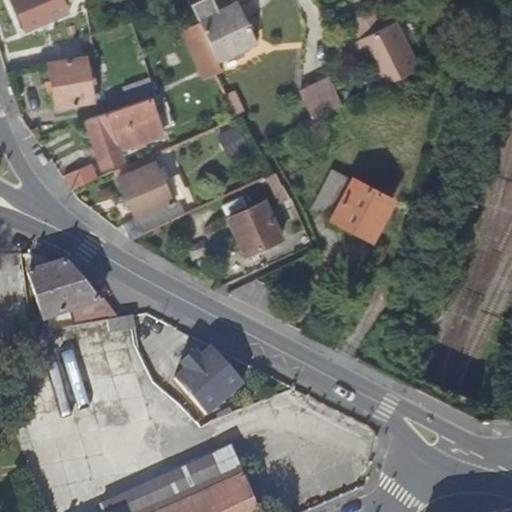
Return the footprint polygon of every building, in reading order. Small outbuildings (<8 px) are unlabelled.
[(57,0),(10,0),(23,36),(65,21),(57,0)] [(211,1),(188,11),(189,13),(201,37),(213,66),(254,47),(236,9),(218,16),(211,1)] [(354,42),(376,89),(413,70),(390,24),(354,42)] [(200,80),(213,74),(216,73),(213,66),(201,37),(186,44),(189,52),(187,53),(200,80)] [(91,53),(82,55),(82,57),(46,66),(56,108),(93,99),(89,80),(96,78),(91,53)] [(338,107),(325,78),(297,92),(311,121),(338,107)] [(125,92),(130,107),(153,99),(148,84),(125,92)] [(126,108),(82,123),(98,170),(118,163),(109,134),(132,125),(126,108)] [(149,156),(159,152),(156,144),(136,151),(139,160),(149,156)] [(115,179),(152,163),(149,156),(139,160),(112,172),(115,179)] [(159,160),(152,163),(115,179),(133,221),(169,205),(155,170),(161,168),(159,160)] [(89,168),(63,178),(71,189),(93,180),(89,168)] [(388,201),(330,171),(309,211),(367,241),(388,201)] [(270,175),(259,180),(276,207),(287,201),(270,175)] [(258,201),(224,221),(243,257),(278,238),(258,201)] [(176,202),(169,205),(133,221),(139,237),(182,217),(176,202)] [(92,304),(66,263),(28,275),(41,321),(68,313),(73,326),(107,321),(113,320),(102,300),(92,304)] [(110,332),(132,328),(135,328),(132,317),(113,320),(107,321),(110,332)] [(152,336),(134,344),(151,384),(179,406),(184,403),(198,418),(223,397),(190,360),(171,376),(165,369),(152,336)] [(100,511),(156,511),(237,475),(225,449),(98,507),(100,511)] [(253,511),(237,475),(156,511),(253,511)]
